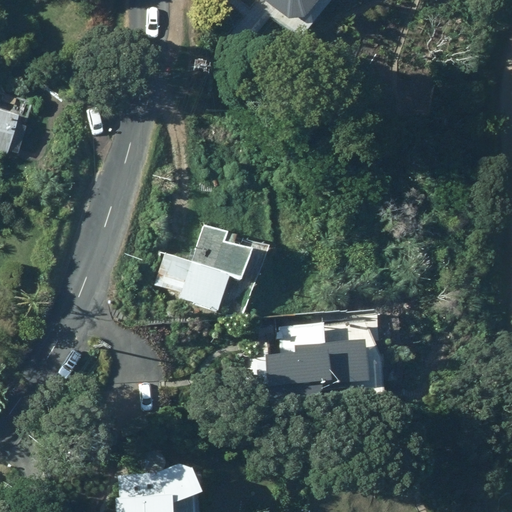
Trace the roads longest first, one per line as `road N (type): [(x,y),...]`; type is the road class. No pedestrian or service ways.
road 1 (unclassified): [(0,426),(48,356),(98,251),(131,142),(147,0)]
road 2 (track): [(511,126),(511,309)]
